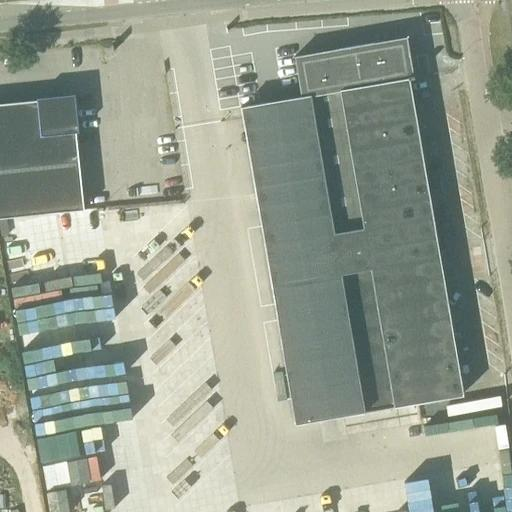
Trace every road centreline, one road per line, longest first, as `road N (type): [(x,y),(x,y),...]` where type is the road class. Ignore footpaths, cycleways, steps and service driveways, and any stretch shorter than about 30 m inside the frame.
road 1 (unclassified): [(452,0),(472,37),(511,280)]
road 2 (secondary): [(0,21),(243,0)]
